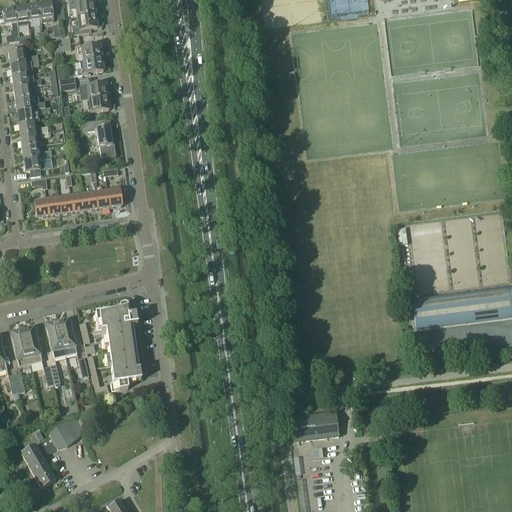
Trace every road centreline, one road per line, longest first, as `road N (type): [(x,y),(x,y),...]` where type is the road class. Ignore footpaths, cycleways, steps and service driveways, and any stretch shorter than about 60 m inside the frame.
road 1 (secondary): [(174,0),(242,511)]
road 2 (secondary): [(253,511),(212,217),(193,0)]
road 3 (residential): [(144,227),(111,0)]
road 4 (residential): [(174,457),(150,276)]
road 5 (unclassified): [(340,391),(511,370)]
road 6 (residential): [(0,313),(150,276)]
road 7 (residential): [(16,245),(144,227)]
